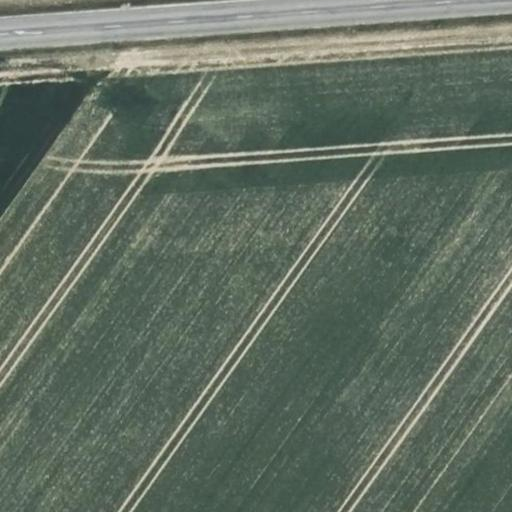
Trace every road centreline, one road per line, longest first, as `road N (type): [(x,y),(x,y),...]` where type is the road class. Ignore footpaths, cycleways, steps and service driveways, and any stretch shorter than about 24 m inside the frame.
road 1 (track): [(0,67),(511,31)]
road 2 (tertiary): [(0,32),(447,0)]
